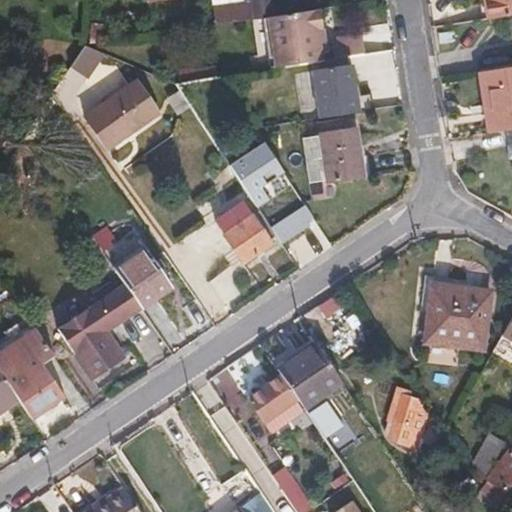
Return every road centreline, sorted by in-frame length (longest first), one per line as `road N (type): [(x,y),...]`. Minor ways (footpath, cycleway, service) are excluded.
road 1 (residential): [(434,203),(0,491)]
road 2 (unknown): [(237,333),(86,117),(85,93),(114,72)]
road 3 (residential): [(403,0),(434,203)]
